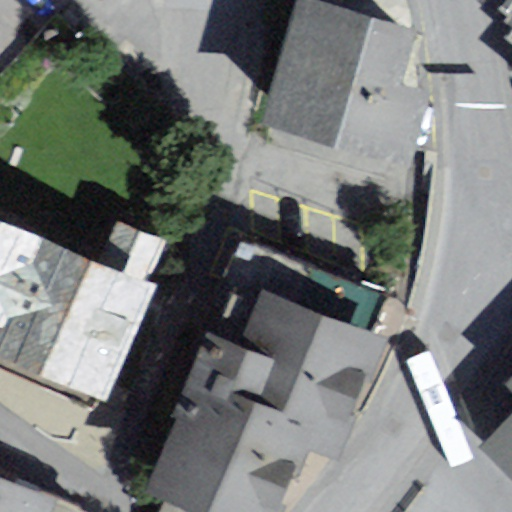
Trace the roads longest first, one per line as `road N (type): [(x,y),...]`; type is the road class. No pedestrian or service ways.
road 1 (residential): [(345,511),(401,452),(477,316),(494,226)]
road 2 (tertiary): [(449,0),(494,161),(494,226)]
road 3 (residential): [(110,511),(99,485),(0,413)]
